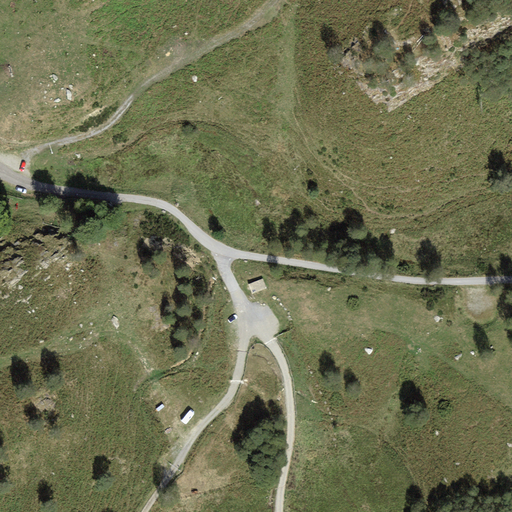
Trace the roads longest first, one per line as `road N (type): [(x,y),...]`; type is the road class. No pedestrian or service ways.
road 1 (track): [(3,169),(98,131),(161,73),(235,33),(275,0)]
road 2 (track): [(511,278),(441,280),(218,250)]
road 3 (track): [(0,166),(36,186),(153,202),(218,250)]
road 4 (track): [(250,320),(223,404),(145,511)]
road 5 (track): [(250,320),(277,354),(289,396),(279,511)]
